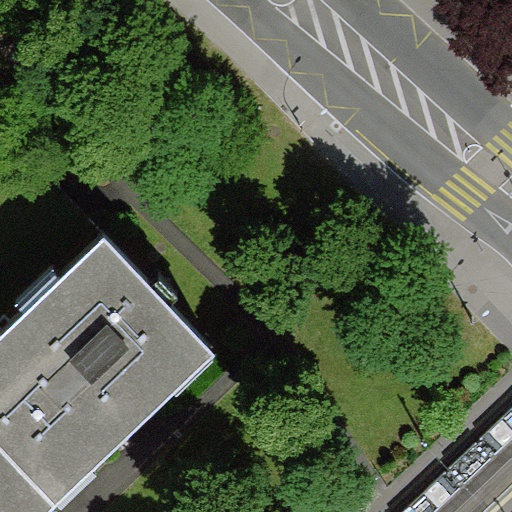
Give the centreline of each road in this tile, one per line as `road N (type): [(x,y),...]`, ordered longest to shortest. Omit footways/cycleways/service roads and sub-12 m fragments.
road 1 (secondary): [(240,0),(511,232)]
road 2 (secondary): [(511,134),(361,0)]
